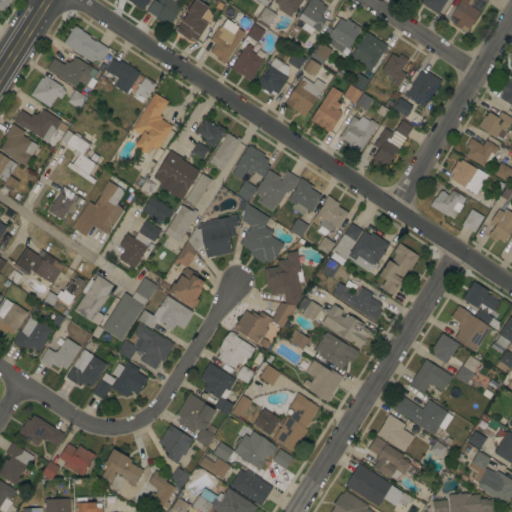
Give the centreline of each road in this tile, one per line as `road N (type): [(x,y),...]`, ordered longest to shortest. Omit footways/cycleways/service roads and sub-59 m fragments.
road 1 (residential): [(75,0),(511,289)]
road 2 (residential): [(0,369),(78,416),(107,424),(135,419),(177,386),(234,285)]
road 3 (residential): [(458,253),(301,511)]
road 4 (residential): [(511,18),(394,211)]
road 5 (residential): [(367,0),(479,72)]
